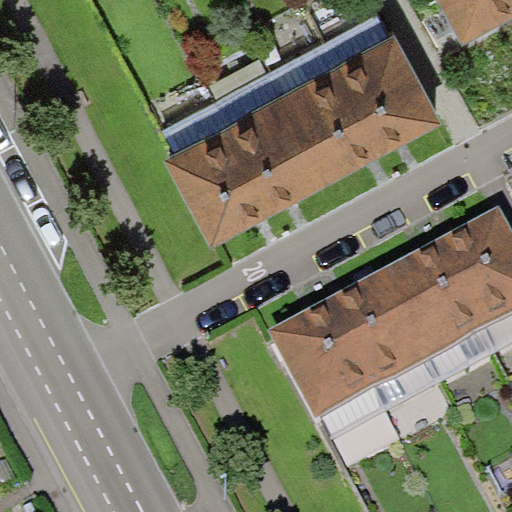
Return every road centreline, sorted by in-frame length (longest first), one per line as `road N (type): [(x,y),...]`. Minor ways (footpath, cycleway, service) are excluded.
road 1 (residential): [(62,371),(511,130)]
road 2 (primary): [(62,371),(138,511)]
